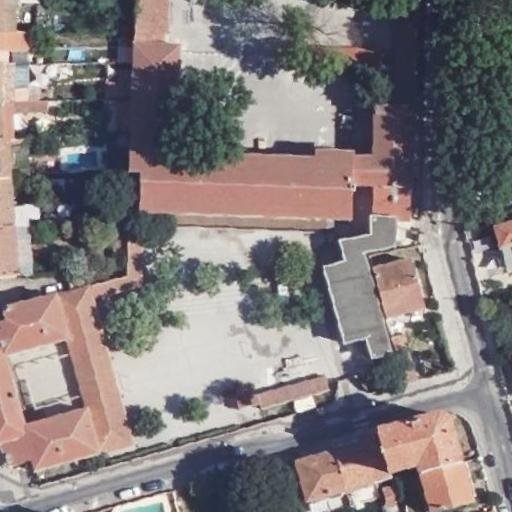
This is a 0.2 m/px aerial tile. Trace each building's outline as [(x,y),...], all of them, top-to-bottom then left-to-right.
[(0,0),(0,30),(14,30),(16,31),(18,0),(0,0)] [(137,0),(136,30),(135,43),(164,44),(165,32),(168,32),(169,0),(137,0)] [(417,0),(401,0),(399,89),(415,89),(417,0)] [(34,31),(16,31),(14,30),(14,43),(34,42),(34,31)] [(129,192),(128,209),(143,210),(351,217),(353,184),(374,184),(374,236),(344,241),(348,262),(328,267),(346,341),(367,336),(373,357),(391,351),(366,250),(396,245),(397,218),(411,218),(415,106),(377,105),(376,157),(355,157),(355,154),(320,152),(319,159),(157,154),(157,125),(175,125),(179,45),(164,44),(135,43),(134,59),(134,78),(134,80),(133,97),(131,132),(130,167),(129,192)] [(386,55),(293,52),(292,69),(385,70),(386,55)] [(134,59),(118,59),(117,77),(117,78),(134,78),(134,59)] [(27,61),(14,62),(14,73),(27,73),(27,61)] [(14,73),(14,62),(1,62),(3,99),(14,99),(14,89),(14,73)] [(117,96),(118,96),(133,97),(134,80),(134,78),(117,78),(117,80),(117,82),(117,96)] [(22,88),(14,89),(14,99),(22,98),(22,88)] [(22,98),(31,99),(31,89),(22,88),(22,98)] [(131,132),(133,97),(118,96),(117,132),(131,132)] [(31,99),(22,98),(14,99),(13,108),(48,109),(48,98),(40,98),(31,99)] [(13,108),(14,99),(3,99),(3,137),(3,138),(9,138),(10,139),(14,138),(13,108)] [(3,138),(0,138),(0,177),(13,176),(28,175),(28,167),(11,168),(10,146),(26,145),(26,137),(14,138),(10,139),(9,138),(3,138)] [(130,167),(116,168),(115,194),(129,192),(130,167)] [(0,227),(16,226),(15,207),(13,176),(0,177),(0,227)] [(128,209),(129,192),(115,194),(113,211),(128,211),(128,209)] [(28,206),(15,207),(16,226),(29,225),(28,206)] [(128,211),(128,216),(126,267),(127,274),(125,276),(93,284),(96,297),(140,286),(143,210),(128,209),(128,211)] [(128,216),(100,219),(100,230),(117,227),(115,267),(126,267),(128,216)] [(511,245),(511,224),(498,228),(502,248),(511,245)] [(29,225),(16,226),(20,277),(32,275),(29,225)] [(0,227),(0,277),(3,278),(20,277),(16,226),(0,227)] [(509,273),(511,271),(511,245),(502,248),(509,273)] [(414,258),(376,266),(389,316),(426,306),(414,258)] [(68,271),(71,290),(93,284),(89,270),(68,271)] [(71,290),(58,293),(70,338),(89,409),(101,453),(134,444),(96,297),(93,284),(71,290)] [(70,338),(58,293),(5,307),(8,321),(0,323),(0,443),(4,442),(10,465),(35,460),(38,469),(101,453),(89,409),(26,424),(9,354),(70,338)] [(405,333),(393,335),(403,371),(406,381),(417,378),(414,368),(405,333)] [(325,389),(321,376),(233,400),(235,411),(255,405),(257,409),(325,389)] [(420,466),(422,472),(462,461),(450,417),(445,415),(380,431),(386,453),(389,468),(390,473),(420,466)] [(366,441),(334,450),(339,467),(345,489),(371,482),(369,473),(389,468),(386,453),(380,431),(365,436),(366,441)] [(308,499),(345,489),(339,467),(334,450),(297,460),(308,499)] [(462,461),(422,472),(432,511),(472,500),(462,461)] [(388,507),(406,503),(402,485),(401,482),(383,487),(388,507)]
